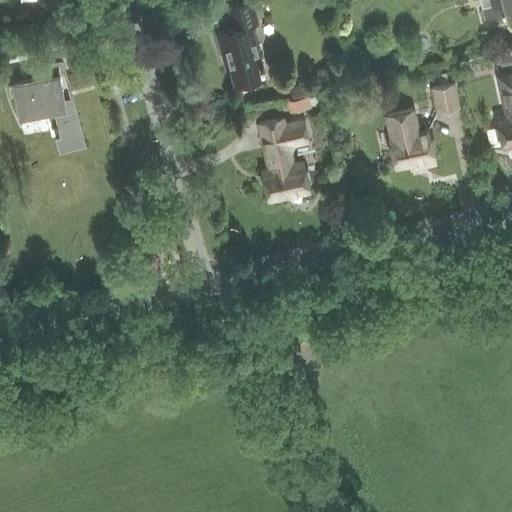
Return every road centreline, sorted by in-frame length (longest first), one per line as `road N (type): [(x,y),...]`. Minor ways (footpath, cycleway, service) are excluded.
road 1 (residential): [(204,287),(511,216)]
road 2 (residential): [(204,287),(128,0)]
road 3 (residential): [(0,334),(204,287)]
